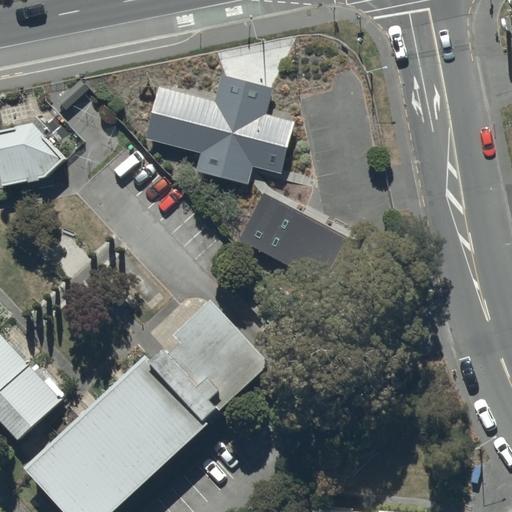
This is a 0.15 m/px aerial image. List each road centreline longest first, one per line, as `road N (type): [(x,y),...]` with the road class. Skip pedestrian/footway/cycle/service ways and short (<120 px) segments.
road 1 (tertiary): [(426,0),(483,298),(511,381)]
road 2 (trunk): [(142,0),(0,29)]
